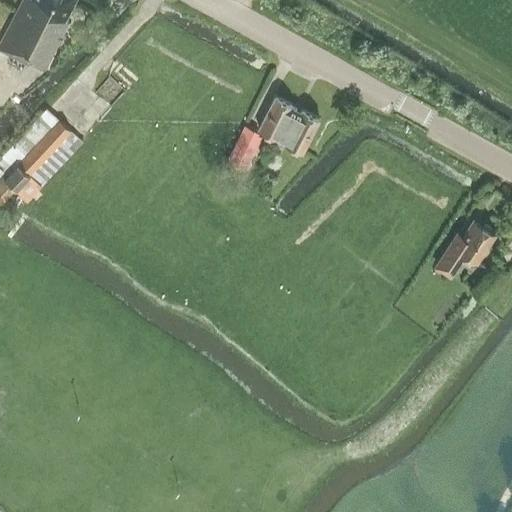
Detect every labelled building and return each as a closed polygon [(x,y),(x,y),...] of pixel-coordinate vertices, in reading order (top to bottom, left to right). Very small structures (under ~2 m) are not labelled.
[(65,19),(74,0),(22,0),(0,43),(0,49),(28,64),(29,61),(44,69),(69,21),(65,19)] [(259,128),(271,134),(302,150),(319,118),(275,95),(259,128)] [(83,141),(59,119),(47,108),(3,154),(15,166),(0,182),(0,202),(1,203),(15,189),(27,201),(83,141)] [(495,233),(474,219),(463,236),(458,233),(436,266),(450,275),(465,253),(476,261),(495,233)] [(510,271),(497,261),(474,290),(487,301),(510,271)]
